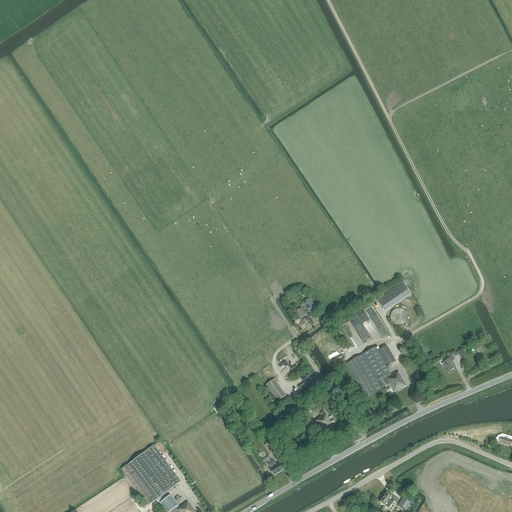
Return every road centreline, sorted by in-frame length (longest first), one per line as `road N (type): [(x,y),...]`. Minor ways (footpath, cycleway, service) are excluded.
road 1 (track): [(386,115),(482,280),(477,296),(391,343)]
road 2 (unclassified): [(246,511),(422,412),(511,375)]
road 3 (unclassified): [(312,511),(447,441),(511,466)]
road 4 (track): [(511,50),(386,115)]
road 5 (track): [(327,0),(386,115)]
road 6 (track): [(348,357),(377,341),(391,343),(422,412)]
